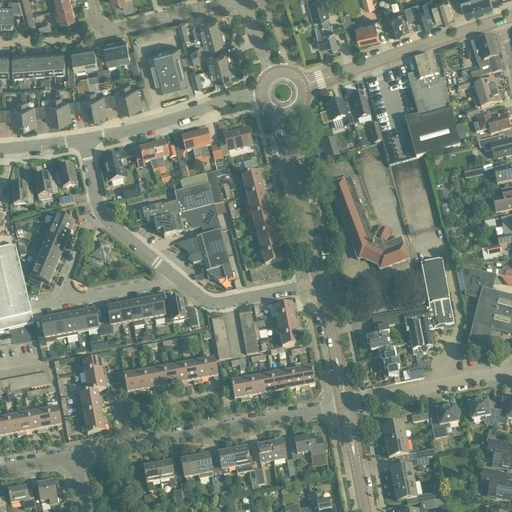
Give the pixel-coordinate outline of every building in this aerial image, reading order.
[(69,0),(54,0),(57,10),(71,6),(69,0)] [(111,0),(112,5),(122,2),(125,13),(134,10),(131,0),(111,0)] [(331,25),(330,25),(328,17),(329,17),(324,0),(307,0),(313,21),(322,19),(324,26),(322,27),(324,33),(323,33),(325,40),(318,42),(320,51),(327,49),(327,50),(337,48),(333,31),(331,25)] [(361,0),(364,11),(374,8),(371,0),(361,0)] [(440,0),(433,0),(434,3),(431,4),(437,23),(446,20),(443,10),(441,11),(438,2),(441,1),(440,0)] [(440,0),(441,1),(438,2),(441,11),(443,10),(446,20),(453,18),(447,0),(440,0)] [(459,0),(466,18),(475,15),(469,0),(459,0)] [(469,0),(475,15),(483,12),(479,0),(469,0)] [(479,0),(483,12),(492,8),(489,0),(479,0)] [(2,7),(1,27),(10,28),(10,26),(12,26),(13,14),(22,14),(19,2),(14,2),(14,1),(8,1),(8,7),(2,7)] [(413,6),(410,7),(412,14),(415,13),(420,29),(432,24),(428,10),(430,9),(427,1),(417,4),(419,9),(414,11),(413,6)] [(29,4),(23,5),(27,17),(32,16),(29,4)] [(71,6),(57,10),(60,22),(75,18),(71,6)] [(387,8),(381,10),(386,27),(388,26),(390,35),(402,32),(398,16),(398,15),(390,17),(387,8)] [(353,12),(342,15),(347,30),(355,27),(359,43),(378,38),(375,22),(358,26),(354,13),(360,11),(359,9),(353,10),(353,12)] [(32,16),(27,17),(30,29),(35,28),(32,16)] [(218,20),(197,25),(201,37),(221,31),(218,20)] [(184,23),(178,25),(182,41),(188,40),(184,23)] [(202,43),(199,44),(200,50),(224,43),(221,31),(201,37),(202,43)] [(492,37),(471,43),(477,64),(481,62),(483,67),(486,77),(502,71),(498,57),(492,37)] [(124,41),(115,42),(119,63),(130,61),(126,42),(124,42),(124,41)] [(106,46),(104,46),(108,65),(119,63),(115,42),(106,44),(106,46)] [(91,47),(82,48),(86,69),(97,67),(94,48),(92,48),(91,47)] [(74,51),(71,52),(75,71),(86,69),(82,48),(73,50),(74,51)] [(177,48),(147,56),(157,92),(187,84),(177,48)] [(197,49),(185,52),(187,58),(198,55),(197,49)] [(64,53),(53,54),(54,72),(65,71),(64,53)] [(226,53),(206,58),(209,70),(229,65),(226,53)] [(53,54),(43,55),(44,72),(54,72),(53,54)] [(32,55),(22,56),(24,74),(34,73),(32,55)] [(43,55),(32,55),(34,73),(44,72),(43,55)] [(198,55),(187,58),(188,64),(200,61),(198,55)] [(0,56),(0,74),(8,75),(9,57),(0,56)] [(22,56),(12,57),(13,75),(24,74),(22,56)] [(440,81),(433,57),(412,62),(417,77),(407,80),(418,117),(419,120),(438,115),(437,114),(450,111),(451,111),(444,80),(440,81)] [(136,63),(131,64),(133,75),(139,74),(136,63)] [(229,65),(209,70),(212,82),(232,77),(229,65)] [(103,68),(97,69),(99,82),(105,81),(103,69),(103,68)] [(479,68),(469,71),(472,80),(482,77),(479,68)] [(199,73),(191,75),(194,89),(202,87),(199,73)] [(477,97),(472,99),(472,100),(498,92),(494,80),(474,87),(477,97)] [(469,83),(456,87),(458,93),(471,88),(469,83)] [(129,84),(124,85),(130,110),(141,108),(140,100),(145,99),(143,87),(130,90),(129,84)] [(121,92),(114,94),(118,113),(130,110),(124,85),(119,86),(121,92)] [(57,98),(56,98),(59,123),(71,121),(68,102),(63,103),(62,97),(61,91),(56,92),(57,98)] [(95,91),(90,92),(95,117),(106,115),(103,96),(96,97),(95,91)] [(86,99),(80,100),(83,119),(95,117),(90,92),(85,93),(86,99)] [(475,109),(463,113),(465,120),(480,115),(478,109),(481,108),(481,110),(502,103),(498,92),(472,100),(475,109)] [(363,93),(351,97),(359,121),(371,117),(363,93)] [(51,104),(45,105),(47,125),(59,123),(56,98),(51,98),(51,104)] [(26,101),(21,102),(24,127),(36,126),(34,107),(27,108),(26,101)] [(17,109),(10,109),(12,129),(24,127),(21,102),(16,103),(17,109)] [(333,104),(326,106),(328,113),(329,113),(332,124),(341,121),(344,129),(353,126),(348,108),(343,109),(341,102),(333,105),(333,104)] [(460,147),(450,111),(437,114),(438,115),(419,120),(418,117),(404,121),(416,159),(460,147)] [(489,114),(476,117),(481,132),(489,130),(491,135),(510,129),(506,116),(491,120),(489,114)] [(378,123),(371,126),(376,143),(384,141),(378,123)] [(225,141),(219,143),(222,156),(229,154),(228,152),(252,146),(247,129),(224,136),(225,141)] [(207,133),(195,136),(202,162),(203,162),(210,160),(207,147),(211,146),(207,133)] [(195,136),(182,139),(186,153),(193,151),(196,164),(202,162),(195,136)] [(495,139),(478,143),(480,149),(484,148),(485,153),(492,151),(494,153),(496,160),(511,155),(511,140),(511,141),(496,144),(495,139)] [(323,146),(327,160),(339,156),(335,143),(323,146)] [(165,144),(153,147),(156,161),(160,175),(162,174),(162,173),(165,172),(163,165),(164,161),(163,159),(169,157),(170,160),(177,158),(174,148),(167,150),(165,144)] [(219,146),(211,149),(214,163),(222,161),(219,146)] [(142,156),(136,158),(139,169),(145,168),(144,164),(151,162),(154,175),(157,174),(158,176),(160,175),(156,161),(153,147),(140,150),(142,156)] [(117,156),(105,159),(107,168),(105,168),(107,176),(110,175),(113,187),(121,185),(118,173),(122,172),(117,156)] [(183,156),(177,158),(182,181),(189,179),(187,173),(183,156)] [(63,170),(59,171),(60,175),(61,183),(63,190),(77,186),(72,167),(69,168),(68,167),(66,166),(64,166),(62,169),(63,170)] [(481,168),(464,172),(465,180),(483,176),(481,168)] [(511,168),(488,174),(489,179),(495,177),(497,186),(511,182),(511,168)] [(177,204),(162,208),(165,220),(180,216),(180,215),(214,206),(223,204),(216,179),(226,176),(225,171),(180,183),(183,192),(174,194),(177,204)] [(259,173),(241,178),(244,188),(265,182),(264,178),(260,179),(259,173)] [(49,177),(35,179),(39,202),(53,200),(52,196),(58,195),(56,184),(56,182),(50,183),(49,177)] [(343,182),(330,187),(358,261),(362,260),(379,268),(380,271),(408,260),(400,240),(386,246),(385,243),(386,242),(389,234),(388,230),(383,228),(379,230),(376,238),(376,239),(373,240),(350,180),(343,183),(343,182)] [(265,182),(244,188),(246,198),(264,193),(263,188),(266,187),(265,182)] [(26,186),(12,187),(13,207),(34,205),(33,192),(27,192),(26,186)] [(141,197),(138,187),(135,188),(135,191),(129,192),(131,199),(141,197)] [(502,197),(492,200),(496,215),(511,211),(511,189),(501,192),(502,197)] [(264,193),(246,198),(249,208),(270,202),(269,198),(265,199),(264,193)] [(74,197),(59,200),(61,208),(76,205),(74,197)] [(270,202),(249,208),(252,217),(269,213),(268,207),(271,206),(270,202)] [(161,206),(140,212),(142,221),(144,220),(147,222),(147,225),(165,220),(162,208),(161,206)] [(165,220),(154,223),(157,234),(163,232),(165,239),(177,235),(201,228),(204,238),(220,234),(222,233),(214,206),(180,215),(180,216),(165,220)] [(50,227),(52,228),(70,235),(74,225),(68,222),(71,217),(59,212),(56,217),(55,217),(50,227)] [(269,213),(252,217),(254,227),(275,222),(274,218),(271,219),(269,213)] [(275,222),(254,227),(257,237),(274,233),(273,227),(276,226),(275,222)] [(52,228),(48,238),(66,245),(70,235),(52,228)] [(274,233),(257,237),(259,247),(280,242),(279,237),(276,238),(274,233)] [(220,234),(204,238),(184,244),(187,253),(196,260),(197,264),(196,265),(205,272),(206,274),(230,268),(226,269),(220,246),(223,245),(220,234)] [(511,241),(511,235),(497,238),(499,246),(511,243),(511,241)] [(66,245),(48,238),(44,247),(44,248),(62,255),(66,245)] [(280,242),(259,247),(262,257),(279,252),(278,247),(281,246),(280,242)] [(92,259),(89,265),(95,268),(98,269),(98,270),(100,271),(103,263),(110,266),(113,258),(108,256),(111,248),(110,248),(110,246),(106,244),(104,245),(98,243),(92,259)] [(62,255),(44,248),(44,247),(40,246),(35,256),(40,258),(57,265),(62,255)] [(15,247),(0,250),(0,332),(34,324),(15,247)] [(500,248),(483,251),(485,261),(502,258),(500,248)] [(279,252),(262,257),(265,267),(266,267),(272,265),(278,264),(285,262),(284,257),(281,258),(279,252)] [(40,258),(36,268),(53,275),(57,265),(40,258)] [(429,309),(402,314),(406,334),(409,334),(413,357),(425,355),(427,351),(427,349),(432,348),(428,332),(433,331),(435,328),(438,327),(440,330),(443,329),(445,326),(454,325),(441,261),(421,265),(429,309)] [(278,264),(272,265),(275,277),(281,275),(278,264)] [(272,265),(266,267),(269,278),(275,277),(272,265)] [(265,267),(260,268),(263,280),(269,278),(266,267),(265,267)] [(49,286),(53,275),(36,268),(32,278),(31,277),(28,284),(40,289),(43,283),(49,286)] [(230,268),(206,274),(206,275),(222,287),(227,281),(233,280),(230,268)] [(260,268),(255,270),(258,281),(263,280),(260,268)] [(75,277),(82,280),(86,272),(79,269),(75,277)] [(250,271),(249,271),(252,283),(258,281),(255,270),(250,271)] [(495,277),(456,270),(461,293),(467,292),(465,296),(480,300),(469,345),(487,350),(492,331),(511,336),(511,298),(494,294),(495,292),(491,291),(495,277)] [(173,324),(172,322),(170,312),(164,313),(162,299),(151,301),(154,320),(154,322),(165,320),(166,326),(173,324)] [(169,303),(170,312),(172,322),(190,319),(191,329),(198,327),(196,315),(190,316),(190,315),(189,314),(189,313),(188,312),(187,311),(186,310),(185,310),(183,310),(182,300),(169,303)] [(154,320),(151,301),(140,303),(144,322),(154,320)] [(144,322),(140,303),(129,305),(133,324),(133,329),(145,326),(144,322)] [(133,324),(129,305),(119,307),(122,326),(133,324)] [(295,305),(274,309),(276,319),(294,316),(293,310),(296,309),(295,305)] [(122,326),(119,307),(108,309),(110,323),(104,324),(106,337),(113,336),(112,328),(122,326)] [(106,337),(104,324),(98,325),(95,312),(84,314),(88,332),(98,330),(100,338),(106,337)] [(88,332),(84,314),(74,316),(77,334),(78,334),(88,332)] [(77,334),(74,316),(63,318),(67,339),(78,337),(78,334),(77,334)] [(294,316),(276,319),(278,329),(299,325),(298,321),(295,321),(294,316)] [(67,339),(63,318),(52,319),(56,341),(57,341),(67,339)] [(223,318),(211,320),(212,326),(224,324),(223,318)] [(379,336),(366,339),(367,346),(370,348),(371,351),(373,353),(378,352),(390,349),(387,349),(386,343),(389,342),(387,335),(389,335),(387,327),(386,327),(384,318),(372,320),(374,330),(377,330),(379,336)] [(56,341),(52,319),(41,322),(44,335),(37,337),(40,349),(47,348),(46,345),(57,343),(57,341),(56,341)] [(299,325),(278,329),(280,339),(298,336),(297,330),(300,329),(299,325)] [(225,330),(213,332),(215,338),(226,336),(225,330)] [(254,330),(242,333),(243,339),(255,336),(254,333),(254,330)] [(255,336),(243,339),(244,344),(256,342),(256,340),(255,336)] [(298,336),(280,339),(282,349),(284,349),(303,345),(302,341),(299,341),(298,336)] [(227,341),(216,344),(217,349),(229,347),(227,341)] [(390,349),(378,352),(379,358),(380,358),(382,360),(385,360),(385,364),(383,367),(384,372),(387,372),(388,376),(390,378),(398,377),(397,370),(399,369),(398,362),(397,362),(395,348),(390,349)] [(60,358),(59,354),(58,351),(51,353),(52,360),(60,358)] [(230,353),(218,355),(219,361),(231,359),(230,353)] [(104,360),(82,364),(84,374),(102,371),(101,365),(105,364),(104,360)] [(215,360),(204,362),(208,380),(213,379),(214,382),(219,381),(215,360)] [(204,362),(194,364),(198,385),(202,384),(202,381),(208,380),(204,362)] [(194,364),(184,365),(188,383),(193,382),(194,386),(198,385),(194,364)] [(184,365),(174,367),(178,389),(182,388),(182,384),(188,383),(184,365)] [(174,367),(164,369),(167,387),(173,386),(174,389),(178,389),(174,367)] [(312,368),(301,370),(305,392),(310,391),(309,387),(315,386),(312,368)] [(164,369),(154,371),(158,392),(162,391),(162,388),(167,387),(164,369)] [(421,369),(409,372),(411,382),(423,379),(421,369)] [(301,370),(291,372),(295,390),(300,389),(301,392),(305,392),(301,370)] [(102,371),(84,374),(86,384),(108,380),(107,376),(103,377),(102,371)] [(154,371),(144,373),(147,391),(153,390),(154,393),(158,392),(154,371)] [(291,372),(281,374),(285,395),(290,394),(289,391),(295,390),(291,372)] [(144,373),(134,375),(138,396),(142,395),(142,392),(147,391),(144,373)] [(281,374),(271,376),(275,394),(280,393),(281,396),(285,395),(281,374)] [(42,375),(36,376),(39,387),(44,386),(42,375)] [(134,375),(124,377),(127,394),(133,393),(134,397),(138,396),(134,375)] [(271,376),(261,378),(265,399),(270,398),(269,395),(275,394),(271,376)] [(31,377),(25,378),(27,390),(33,388),(31,377)] [(25,378),(19,379),(21,391),(27,390),(25,378)] [(261,378),(251,379),(255,397),(260,396),(261,400),(265,399),(261,378)] [(19,379),(13,380),(15,392),(20,391),(21,391),(19,379)] [(251,379),(241,381),(245,403),(250,402),(249,398),(255,397),(251,379)] [(108,380),(86,384),(88,394),(98,392),(98,393),(106,391),(105,385),(108,384),(108,380)] [(241,381),(231,383),(234,401),(240,400),(241,403),(245,403),(241,381)] [(88,394),(80,395),(82,406),(103,402),(103,398),(99,398),(98,393),(98,392),(88,394)] [(507,420),(511,420),(511,398),(511,399),(508,413),(500,411),(497,424),(506,426),(507,420)] [(469,407),(467,407),(468,415),(470,415),(471,420),(480,419),(481,422),(484,422),(485,425),(496,428),(499,416),(492,414),(489,415),(487,401),(484,402),(483,399),(471,401),(471,404),(468,404),(469,407)] [(103,402),(82,406),(84,416),(102,412),(101,409),(101,407),(104,406),(103,402)] [(439,424),(431,426),(434,438),(446,436),(445,429),(449,429),(448,425),(458,423),(456,418),(458,417),(457,409),(455,409),(454,407),(451,408),(451,405),(438,407),(439,410),(436,411),(439,424)] [(58,409),(48,411),(51,429),(57,428),(58,431),(62,430),(58,409)] [(48,411),(38,413),(42,434),(46,433),(46,430),(51,429),(48,411)] [(102,412),(84,416),(86,426),(107,422),(106,417),(103,418),(102,412)] [(38,413),(28,415),(31,433),(37,432),(37,435),(42,434),(38,413)] [(28,415),(18,417),(22,438),(26,437),(26,434),(31,433),(28,415)] [(426,415),(411,418),(413,424),(428,421),(426,415)] [(18,417),(8,418),(11,436),(17,435),(17,439),(22,438),(18,417)] [(8,418),(0,419),(0,432),(2,442),(6,441),(6,437),(11,436),(8,418)] [(107,422),(86,426),(88,436),(105,433),(104,427),(108,426),(107,422)] [(402,425),(383,428),(386,444),(405,440),(402,425)] [(294,442),(289,443),(293,462),(301,461),(300,456),(310,454),(313,467),(327,465),(322,441),(315,442),(314,439),(311,439),(310,437),(294,440),(294,442)] [(405,440),(386,444),(389,460),(408,456),(405,440)] [(511,444),(490,440),(487,455),(495,457),(492,467),(511,471),(511,444)] [(283,443),(270,445),(273,462),(286,459),(283,443)] [(270,445),(257,447),(260,464),(273,462),(270,445)] [(246,449),(233,452),(236,469),(249,466),(246,449)] [(220,454),(218,455),(221,471),(222,471),(223,476),(229,475),(228,470),(236,469),(233,452),(225,453),(224,452),(221,452),(220,454)] [(429,452),(411,455),(412,462),(427,459),(431,458),(429,452)] [(209,457),(195,459),(198,477),(212,474),(209,457)] [(195,459),(181,462),(184,479),(198,477),(195,459)] [(427,459),(412,462),(414,468),(429,466),(427,459)] [(293,461),(287,462),(290,477),(295,476),(293,461)] [(171,464),(157,466),(160,482),(168,481),(170,489),(175,488),(171,464)] [(157,466),(144,469),(148,493),(154,492),(152,484),(160,482),(157,466)] [(411,468),(391,471),(394,487),(414,483),(411,468)] [(483,468),(479,484),(488,486),(487,488),(490,489),(488,497),(495,499),(496,501),(501,502),(503,500),(510,502),(511,492),(511,481),(506,480),(508,473),(483,468)] [(262,471),(255,472),(258,487),(265,486),(262,471)] [(224,478),(218,479),(220,493),(222,500),(227,499),(228,499),(224,478)] [(218,479),(212,481),(214,495),(220,493),(218,479)] [(38,490),(32,491),(35,509),(42,507),(41,504),(49,502),(50,507),(57,506),(53,483),(52,484),(51,481),(44,483),(44,485),(37,486),(38,490)] [(414,483),(394,487),(397,503),(417,499),(414,483)] [(187,485),(180,486),(183,501),(190,500),(187,485)] [(26,488),(8,492),(11,506),(23,504),(24,511),(35,509),(32,491),(27,492),(26,488)] [(181,491),(173,492),(176,508),(184,507),(181,491)] [(321,495),(309,497),(312,511),(317,510),(317,511),(335,511),(334,508),(331,509),(329,501),(322,502),(321,495)] [(434,495),(419,497),(420,504),(443,500),(442,498),(435,500),(434,495)] [(154,511),(151,497),(144,498),(146,511),(154,511)] [(443,500),(420,504),(421,511),(422,511),(444,508),(443,500)]
